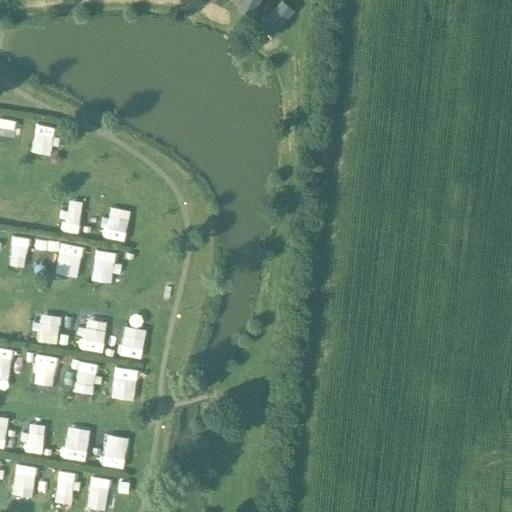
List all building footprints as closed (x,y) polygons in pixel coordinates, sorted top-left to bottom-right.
[(54,149),(59,126),(36,121),(31,144),(54,149)] [(23,217),(42,221),(49,192),(31,187),(23,217)] [(94,247),(92,276),(117,278),(119,249),(94,247)] [(7,303),(2,334),(27,338),(31,306),(7,303)] [(117,335),(118,356),(144,355),(143,334),(117,335)] [(52,469),(50,502),(77,504),(79,471),(52,469)]
